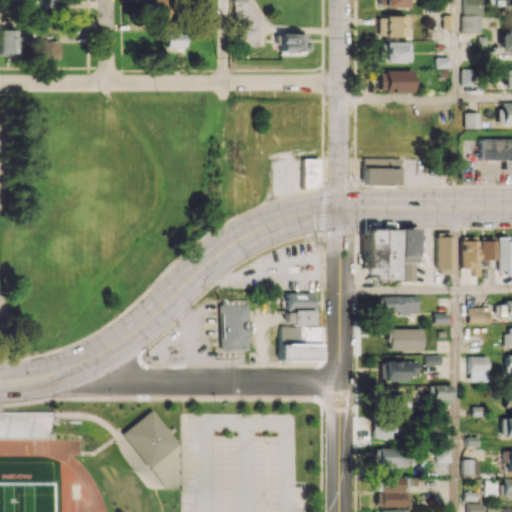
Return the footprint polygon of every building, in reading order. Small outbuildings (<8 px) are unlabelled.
[(151,0),(151,18),(170,19),(170,0),(151,0)] [(462,0),(462,13),(481,13),(480,0),(462,0)] [(442,28),(451,28),(451,15),(442,15),(442,28)] [(460,32),(479,32),(479,15),(460,15),(460,32)] [(403,36),(403,16),(377,16),(376,36),(403,36)] [(500,52),(511,52),(511,29),(501,29),(500,52)] [(185,47),(186,32),(167,31),(166,47),(185,47)] [(305,34),(277,33),(277,51),(305,51),(305,34)] [(57,59),(58,40),(32,40),(32,58),(57,59)] [(405,61),(405,42),(377,42),(378,61),(405,61)] [(448,58),(434,58),(434,67),(448,67),(448,58)] [(471,68),(459,69),(459,86),(472,86),(471,68)] [(511,87),(511,69),(502,70),(502,88),(511,87)] [(410,70),(378,71),(378,92),(411,91),(410,70)] [(511,102),(499,103),(499,110),(495,110),(496,125),(511,125),(511,102)] [(477,128),(477,112),(462,112),(462,128),(477,128)] [(479,160),(502,159),(502,173),(511,172),(511,138),(479,139),(479,160)] [(317,158),(300,158),(301,188),(317,187),(317,158)] [(397,158),(362,158),(362,184),(397,184),(397,158)] [(414,228),(398,228),(397,281),(413,281),(414,228)] [(395,230),(363,229),(362,273),(371,273),(371,279),(394,280),(395,230)] [(451,232),(435,232),(434,273),(450,273),(451,232)] [(459,268),(471,268),(471,275),(477,275),(477,236),(459,237),(459,268)] [(494,260),(494,237),(479,238),(479,260),(494,260)] [(495,272),(510,272),(511,241),(496,241),(495,272)] [(278,325),(278,360),(317,360),(317,327),(312,327),(312,293),(284,293),(284,325),(278,325)] [(415,296),(378,296),(378,312),(398,311),(398,314),(415,314),(415,296)] [(511,318),(511,301),(496,301),(496,319),(511,318)] [(248,305),(220,304),(219,348),(247,349),(248,305)] [(487,307),(465,307),(466,324),(487,323),(487,307)] [(431,323),(447,323),(447,313),(432,313),(431,323)] [(511,327),(503,328),(502,346),(511,346),(511,327)] [(384,329),(385,350),(420,350),(419,328),(384,329)] [(503,374),(511,374),(511,354),(503,355),(503,374)] [(438,355),(423,355),(423,365),(438,365),(438,355)] [(485,355),(466,356),(467,381),(485,381),(485,355)] [(403,381),(403,374),(414,375),(414,361),(378,360),(378,380),(403,381)] [(448,385),(430,385),(430,402),(448,402),(448,385)] [(511,407),(511,386),(503,386),(502,407),(511,407)] [(403,394),(380,393),(379,409),(403,409),(403,394)] [(0,411),(0,434),(50,435),(50,412),(0,411)] [(150,411),(119,436),(146,470),(177,445),(150,411)] [(511,416),(502,417),(502,438),(511,437),(511,416)] [(371,437),(403,438),(403,419),(372,418),(371,437)] [(376,447),(376,466),(404,467),(404,448),(376,447)] [(449,462),(449,447),(434,447),(434,461),(449,462)] [(477,473),(477,459),(460,459),(460,473),(477,473)] [(402,477),(374,476),(374,505),(408,506),(408,491),(401,491),(402,477)] [(501,497),(511,497),(511,478),(501,478),(501,497)] [(466,511),(480,511),(481,503),(466,502),(466,511)]
